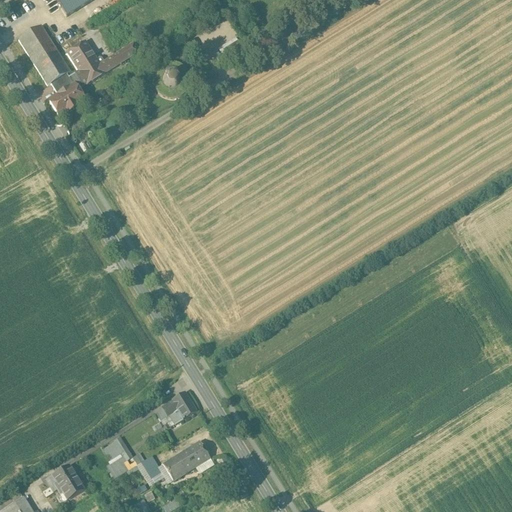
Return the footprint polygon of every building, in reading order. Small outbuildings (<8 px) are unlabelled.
[(73,7),(68,0),(58,0),(65,12),(73,7)] [(70,74),(41,27),(18,42),(47,88),(50,86),(66,75),(66,76),(70,74)] [(238,42),(223,51),(230,62),(245,53),(238,42)] [(85,43),(73,51),(77,57),(89,49),(85,43)] [(99,66),(88,74),(79,61),(73,65),(78,73),(75,75),(84,89),(86,87),(87,87),(105,76),(105,75),(139,54),(133,45),(99,66)] [(99,66),(89,49),(77,57),(79,61),(88,74),(99,66)] [(73,51),(66,55),(73,65),(79,61),(77,57),(73,51)] [(189,89),(190,82),(188,75),(184,69),(178,65),(171,63),(164,65),(158,69),(154,75),(153,82),(154,89),(158,95),(164,99),(172,100),(179,99),(185,95),(189,89)] [(57,97),(49,102),(60,120),(85,103),(78,92),(84,89),(75,75),(69,79),(72,85),(73,86),(57,97)] [(66,75),(50,86),(57,97),(73,86),(72,85),(66,76),(66,75)] [(196,414),(184,395),(172,402),(172,403),(184,422),(196,414)] [(172,403),(161,410),(162,411),(167,419),(169,418),(175,427),(184,422),(172,403)] [(167,419),(162,411),(156,415),(161,423),(167,419)] [(120,440),(114,444),(114,445),(104,451),(111,463),(109,464),(110,466),(107,468),(114,480),(128,472),(124,465),(133,459),(120,440)] [(200,444),(163,467),(173,483),(210,461),(200,444)] [(144,463),(140,455),(133,460),(137,467),(144,463)] [(158,468),(152,458),(144,463),(141,465),(148,475),(158,468)] [(69,468),(52,479),(56,486),(54,487),(57,492),(76,480),(69,468)] [(158,468),(148,475),(153,482),(163,476),(158,468)] [(56,486),(52,479),(47,481),(51,489),(44,495),(47,500),(57,492),(54,487),(56,486)] [(76,480),(57,492),(60,497),(62,496),(67,503),(84,493),(76,480)] [(0,507),(1,510),(22,498),(20,493),(0,504),(0,507)] [(31,511),(24,499),(1,511),(31,511)]
